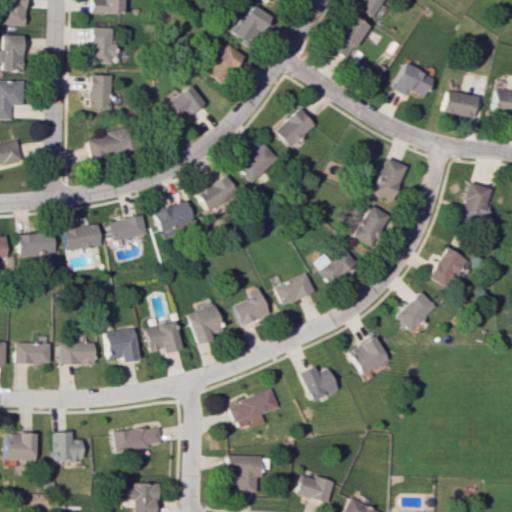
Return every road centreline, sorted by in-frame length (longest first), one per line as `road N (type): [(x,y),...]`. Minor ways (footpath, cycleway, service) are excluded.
road 1 (residential): [(433,145),(406,245),(385,275),(327,323),(180,383),(114,396),(0,398)]
road 2 (residential): [(313,0),(233,120),(174,167),(107,189),(0,203)]
road 3 (residential): [(278,58),(398,133),(511,153)]
road 4 (residential): [(50,197),(55,0)]
road 5 (residential): [(180,383),(189,413),(186,511)]
